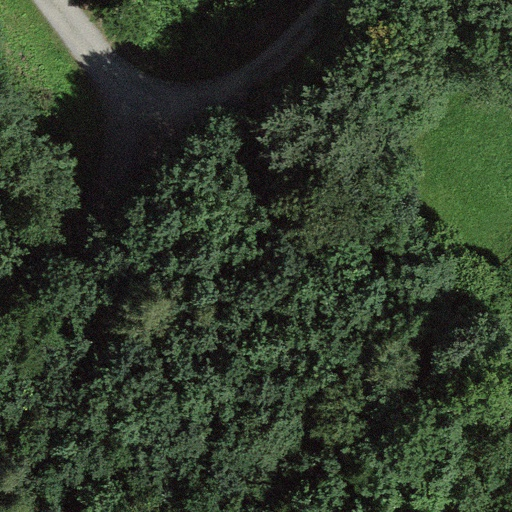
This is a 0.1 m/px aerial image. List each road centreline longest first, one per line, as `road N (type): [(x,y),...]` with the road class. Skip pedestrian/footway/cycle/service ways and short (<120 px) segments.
road 1 (track): [(333,0),(166,149),(43,0)]
road 2 (track): [(166,149),(0,296)]
